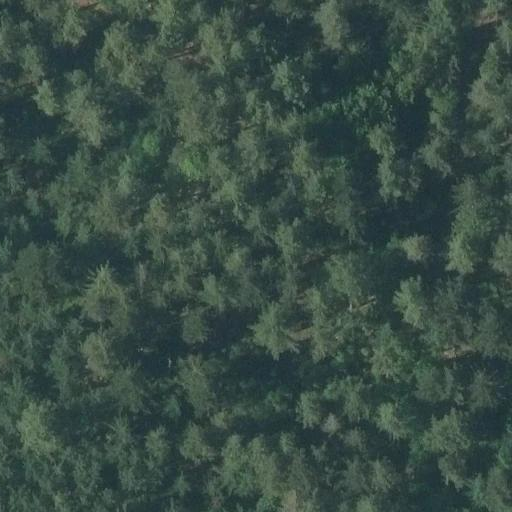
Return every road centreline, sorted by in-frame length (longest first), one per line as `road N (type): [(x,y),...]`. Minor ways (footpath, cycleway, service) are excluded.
road 1 (track): [(438,226),(23,4),(0,3)]
road 2 (track): [(388,511),(438,226)]
road 3 (track): [(438,226),(476,0)]
